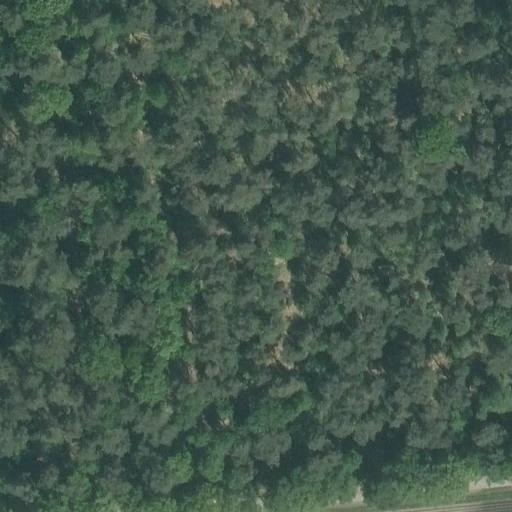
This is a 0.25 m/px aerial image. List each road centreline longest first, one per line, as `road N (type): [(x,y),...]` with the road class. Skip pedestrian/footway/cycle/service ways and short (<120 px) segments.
road 1 (unclassified): [(170,511),(511,478)]
road 2 (track): [(205,508),(125,193)]
